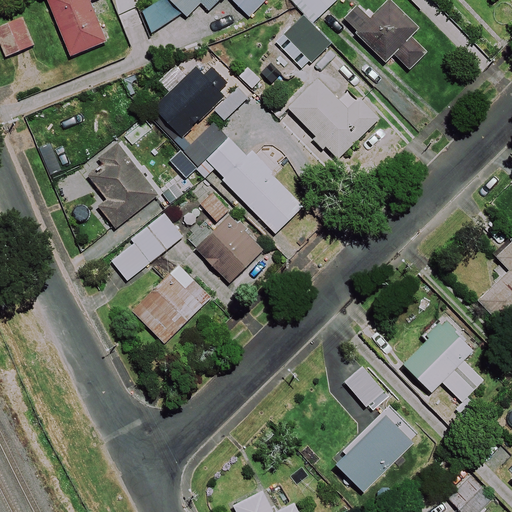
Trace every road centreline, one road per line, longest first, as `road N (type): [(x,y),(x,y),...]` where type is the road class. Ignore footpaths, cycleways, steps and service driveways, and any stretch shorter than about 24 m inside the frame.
road 1 (residential): [(511,105),(142,466)]
road 2 (residential): [(142,466),(89,368),(0,163)]
